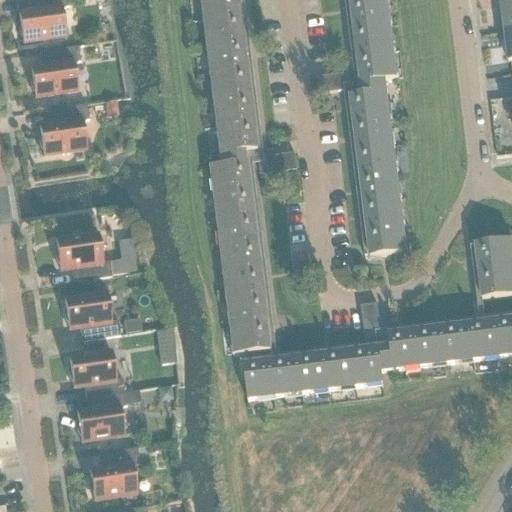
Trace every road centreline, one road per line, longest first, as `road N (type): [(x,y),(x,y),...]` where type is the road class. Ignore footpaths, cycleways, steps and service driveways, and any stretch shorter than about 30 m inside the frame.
road 1 (residential): [(290,0),(320,260),(332,293),(415,284),(479,187)]
road 2 (residential): [(42,511),(0,198)]
road 3 (residential): [(479,187),(459,0)]
